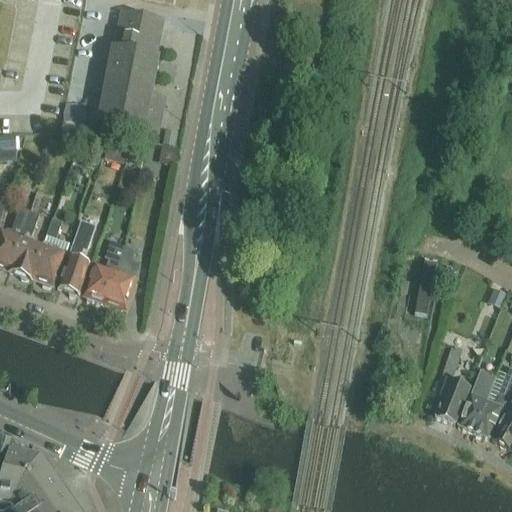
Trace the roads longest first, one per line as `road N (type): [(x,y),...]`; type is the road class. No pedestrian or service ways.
road 1 (secondary): [(180,354),(243,0)]
road 2 (residential): [(180,354),(110,347),(0,308)]
road 3 (secondary): [(152,483),(0,417)]
road 4 (secondary): [(152,483),(180,354)]
